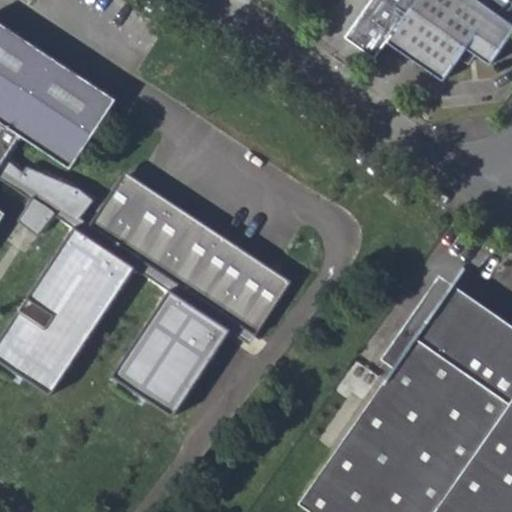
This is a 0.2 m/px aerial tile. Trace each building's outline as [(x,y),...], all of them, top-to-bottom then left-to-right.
[(392,41),(421,0),(376,0),(350,37),(380,59),(392,41)] [(511,22),(480,0),(421,0),(392,41),(449,81),(473,49),(493,63),(511,36),(511,22)] [(0,18),(0,224),(9,211),(0,204),(0,176),(35,200),(22,222),(40,234),(55,214),(73,224),(0,337),(0,358),(52,395),(130,273),(163,297),(113,373),(175,416),(223,339),(229,330),(249,344),(294,278),(128,168),(86,228),(77,222),(90,203),(82,187),(29,167),(25,173),(6,160),(24,134),(77,167),(120,101),(0,18)] [(388,187),(383,195),(398,205),(403,197),(388,187)] [(511,511),(511,340),(437,290),(409,332),(415,337),(302,501),(318,511),(511,511)]
